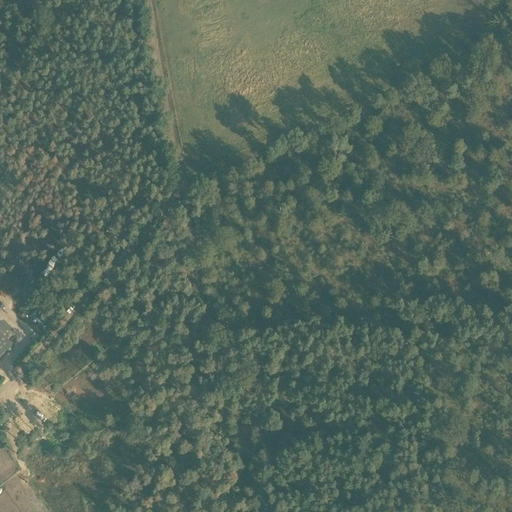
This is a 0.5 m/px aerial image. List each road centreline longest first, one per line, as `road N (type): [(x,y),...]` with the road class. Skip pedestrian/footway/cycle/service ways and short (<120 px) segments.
road 1 (track): [(180,197),(511,35)]
road 2 (track): [(242,511),(180,197)]
road 3 (track): [(24,367),(180,197)]
road 4 (track): [(180,197),(143,0)]
